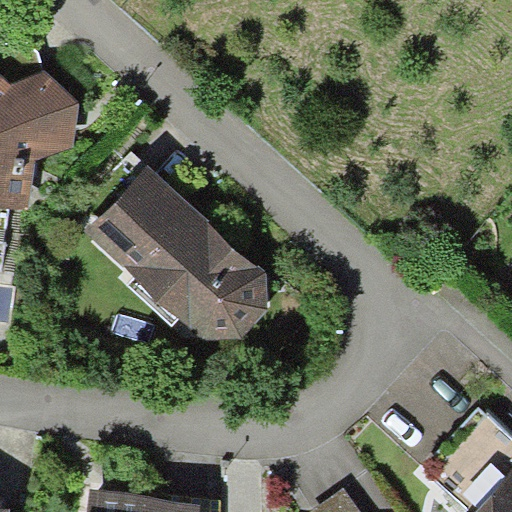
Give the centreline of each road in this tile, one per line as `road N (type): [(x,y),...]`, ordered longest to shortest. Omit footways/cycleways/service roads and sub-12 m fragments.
road 1 (residential): [(71,0),(424,320)]
road 2 (residential): [(0,393),(197,431),(316,426),(424,320)]
